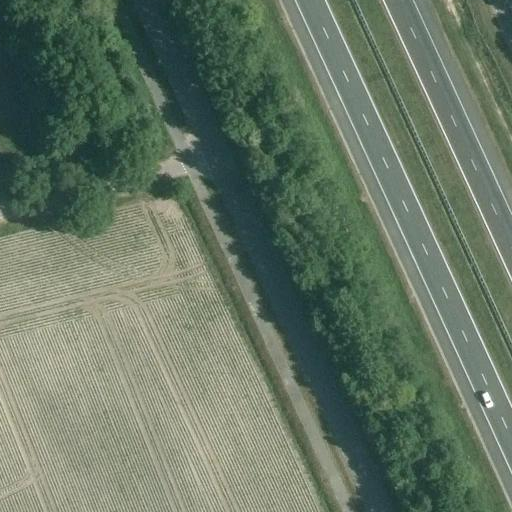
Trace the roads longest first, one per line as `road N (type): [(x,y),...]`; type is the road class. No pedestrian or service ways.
road 1 (motorway): [(310,0),(511,440)]
road 2 (tertiary): [(378,511),(215,151)]
road 3 (motorway): [(511,250),(396,0)]
road 4 (unclassified): [(0,211),(161,174),(215,151)]
road 5 (tertiary): [(215,151),(145,0)]
